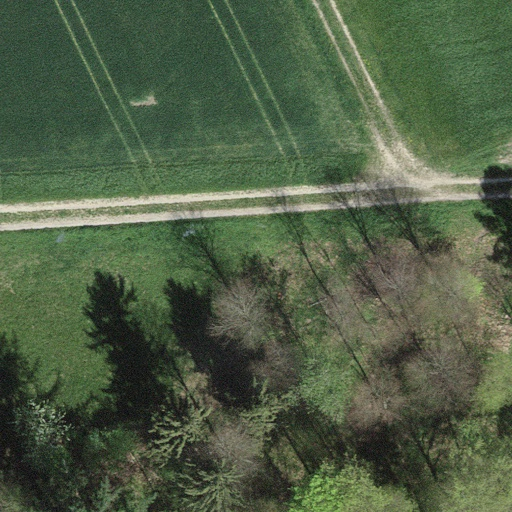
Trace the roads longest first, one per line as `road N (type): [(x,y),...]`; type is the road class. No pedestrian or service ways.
road 1 (track): [(511,202),(417,218),(0,250)]
road 2 (track): [(417,218),(313,0)]
